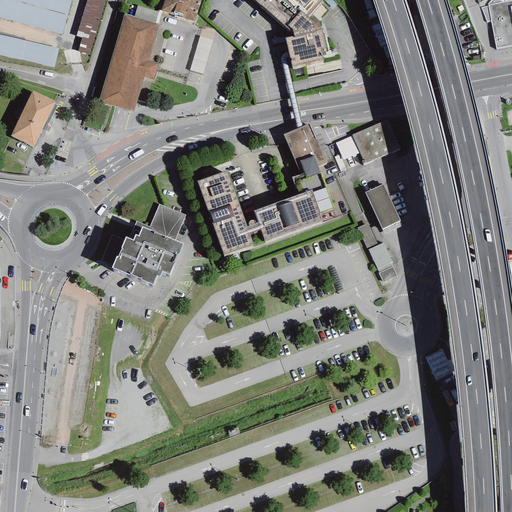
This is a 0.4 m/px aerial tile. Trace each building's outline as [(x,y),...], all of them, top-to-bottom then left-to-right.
[(71,0),(0,0),(0,18),(63,33),(71,0)] [(105,0),(86,0),(76,37),(82,38),(78,52),(89,55),(105,0)] [(200,0),(164,0),(161,11),(194,22),(200,0)] [(320,0),(255,0),(293,32),(293,36),(285,38),(291,65),(323,57),(321,49),(326,47),(322,30),(322,29),(319,27),(318,20),(310,14),(322,1),(320,0)] [(511,0),(488,5),(488,7),(491,21),(496,48),(511,45),(511,0)] [(491,21),(488,7),(482,8),(487,22),(491,21)] [(159,24),(124,14),(98,102),(134,112),(144,77),(153,80),(158,63),(148,60),(159,24)] [(58,49),(0,35),(0,55),(54,67),(58,49)] [(193,57),(197,36),(188,35),(185,56),(193,57)] [(205,72),(211,38),(198,36),(192,70),(205,72)] [(55,102),(33,92),(11,136),(34,147),(55,102)] [(401,147),(388,119),(352,134),(352,136),(360,153),(363,161),(361,162),(363,164),(401,147)] [(309,124),(283,134),(300,175),(304,173),(305,177),(320,172),(318,166),(327,162),(309,124)] [(360,153),(352,136),(335,143),(343,160),(360,153)] [(226,171),(197,181),(208,211),(209,210),(214,223),(212,224),(224,255),(253,245),(249,233),(246,227),(226,171)] [(333,208),(320,172),(305,177),(304,173),(300,175),(291,178),(298,195),(312,190),(320,213),(333,208)] [(383,184),(365,192),(382,229),(400,221),(383,184)] [(254,211),(258,223),(260,229),(265,241),(323,220),(320,213),(312,190),(298,195),(254,211)] [(185,215),(159,204),(149,227),(136,221),(129,238),(125,237),(121,248),(118,256),(116,255),(111,268),(129,275),(130,273),(141,278),(141,280),(153,285),(157,275),(160,277),(162,272),(169,275),(177,255),(178,255),(183,243),(175,240),(185,215)] [(249,226),(246,227),(249,233),(260,229),(258,223),(256,224),(255,223),(255,221),(253,220),(252,220),(250,220),(249,221),(248,223),(248,224),(249,226)] [(367,221),(358,226),(369,248),(378,243),(367,221)] [(383,241),(368,248),(384,282),(399,275),(383,241)] [(437,350),(423,356),(432,375),(446,369),(437,350)]
